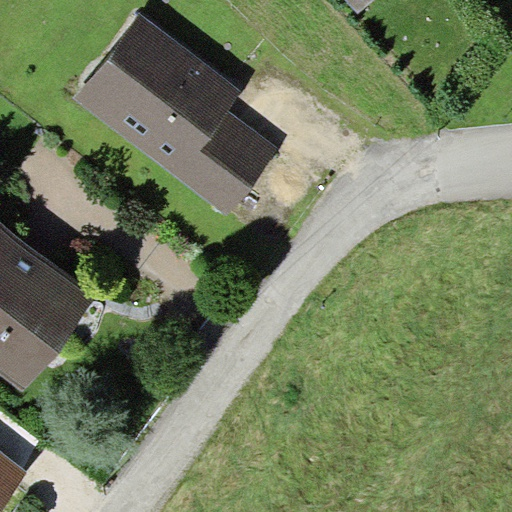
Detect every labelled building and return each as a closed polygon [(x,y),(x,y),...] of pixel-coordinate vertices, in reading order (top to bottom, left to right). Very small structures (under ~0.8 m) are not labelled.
[(511,0),(505,0),(479,30),(502,52),(511,38),(511,0)] [(225,73),(142,9),(99,64),(127,86),(111,105),(229,197),(274,140),(222,100),(210,91),(225,73)] [(127,86),(99,64),(83,84),(111,105),(127,86)] [(237,82),(225,73),(210,91),(222,100),(237,82)] [(0,224),(0,283),(2,285),(31,248),(0,224)] [(0,351),(23,369),(58,323),(85,289),(31,248),(2,285),(0,283),(0,351)] [(0,444),(22,461),(3,486),(11,492),(42,434),(0,402),(0,444)] [(0,489),(22,461),(0,445),(0,489)]
